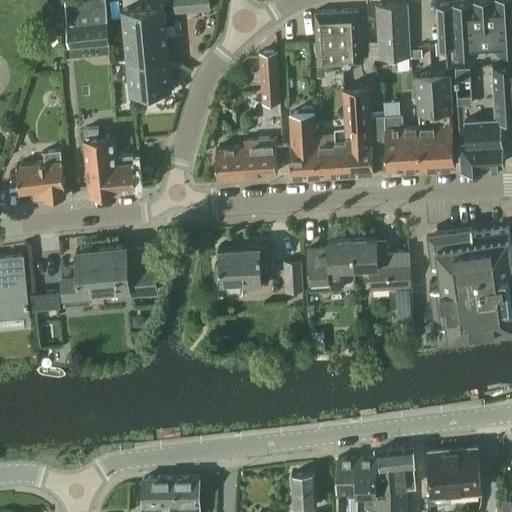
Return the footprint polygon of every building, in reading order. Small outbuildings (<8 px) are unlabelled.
[(109,42),(105,0),(81,0),(66,1),(70,46),(109,42)] [(173,0),(174,9),(211,6),(210,0),(173,0)] [(455,62),(461,165),(488,163),(488,162),(505,161),(503,121),(502,120),(510,112),(510,113),(511,113),(511,0),(438,0),(441,40),(446,40),(448,62),(455,62)] [(379,57),(410,56),(408,2),(377,3),(379,57)] [(164,4),(122,8),(130,93),(172,89),(164,4)] [(358,9),(315,11),(318,64),(361,61),(358,9)] [(262,48),(265,104),(281,104),(278,47),(262,48)] [(325,66),(317,66),(317,78),(325,77),(325,66)] [(419,124),(421,166),(455,164),(450,70),(417,72),(419,124)] [(368,85),(344,86),(347,131),(339,131),(339,134),(341,170),(375,169),(371,117),(368,85)] [(292,173),(315,172),(313,142),(316,142),(316,135),(315,111),(314,111),(314,107),(304,107),(303,109),(303,111),(291,112),(293,143),(290,143),(292,173)] [(421,166),(419,124),(403,125),(403,113),(384,114),(385,116),(387,168),(421,166)] [(385,116),(371,117),(375,169),(387,168),(385,116)] [(116,190),(116,188),(135,186),(132,153),(117,154),(115,134),(99,135),(99,132),(84,133),(90,192),(116,190)] [(316,142),(313,142),(315,172),(341,170),(339,134),(316,135),(316,142)] [(244,173),(278,171),(275,136),(245,138),(245,144),(217,146),(219,174),(235,173),(235,176),(244,175),(244,173)] [(65,195),(60,148),(43,149),(44,160),(16,163),(19,190),(34,188),(35,198),(65,195)] [(473,232),(472,225),(427,231),(432,264),(439,263),(441,280),(429,281),(433,313),(434,312),(438,342),(511,331),(511,239),(511,240),(509,227),(473,232)] [(376,238),(352,239),(354,267),(370,266),(371,288),(396,287),(396,295),(397,320),(413,319),(410,263),(409,250),(387,252),(387,242),(376,243),(376,238)] [(329,246),(308,247),(310,290),(341,288),(340,268),(354,267),(352,239),(329,240),(329,246)] [(127,249),(126,244),(76,249),(78,264),(65,266),(66,273),(62,274),(66,304),(91,301),(90,290),(132,286),(132,292),(158,289),(153,246),(127,249)] [(262,269),(273,269),(272,247),(261,247),(261,244),(219,246),(220,262),(215,263),(216,278),(221,277),(221,281),(241,280),(241,283),(263,282),(262,269)] [(0,311),(24,309),(23,293),(19,255),(0,256),(0,311)] [(287,291),(302,290),(300,259),(286,260),(287,291)] [(413,445),(380,448),(382,467),(407,465),(412,465),(415,465),(413,445)] [(477,449),(430,452),(433,490),(448,489),(450,489),(480,487),(477,449)] [(357,457),(338,457),(338,458),(338,490),(348,490),(348,496),(349,496),(357,496),(357,490),(358,490),(357,457)] [(377,457),(357,457),(358,490),(365,490),(365,507),(377,507),(377,498),(377,490),(376,467),(377,457)] [(407,465),(382,467),(380,498),(377,498),(377,507),(376,511),(408,511),(408,489),(407,465)] [(314,471),(292,473),(295,504),(316,503),(314,471)] [(143,475),(144,504),(173,503),(172,511),(200,511),(199,473),(143,475)]
